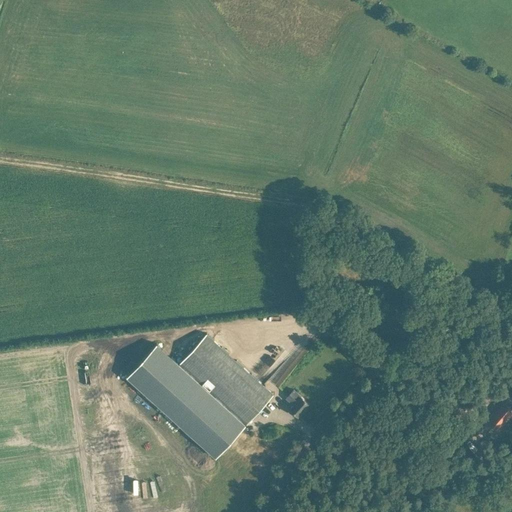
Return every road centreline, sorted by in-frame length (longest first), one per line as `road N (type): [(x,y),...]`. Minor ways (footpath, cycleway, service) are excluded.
road 1 (unclassified): [(511,308),(346,402),(298,454),(262,511)]
road 2 (unknown): [(375,384),(324,316),(223,331)]
